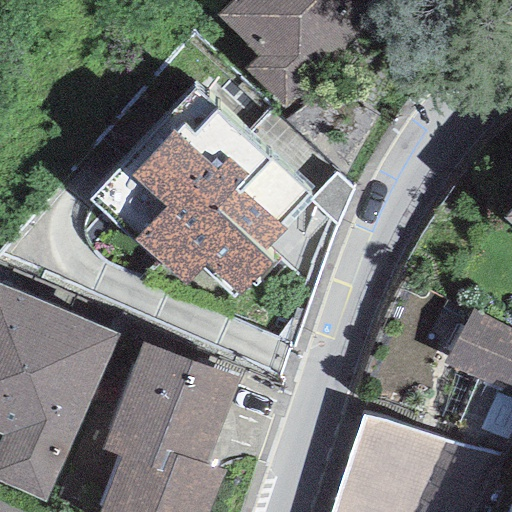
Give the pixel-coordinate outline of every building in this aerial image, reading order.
[(222,0),(214,8),(255,51),(242,63),(284,108),(398,0),(222,0)] [(276,335),(308,291),(354,185),(270,105),(253,123),(200,68),(87,191),(157,257),(140,280),(276,335)] [(511,197),(501,209),(511,218),(511,197)] [(118,326),(0,274),(0,423),(0,424),(0,472),(46,492),(118,326)] [(511,387),(511,340),(435,311),(417,360),(509,395),(511,387)] [(141,331),(100,437),(121,445),(95,511),(204,511),(223,463),(206,457),(240,369),(141,331)] [(479,511),(502,458),(363,410),(328,511),(479,511)]
